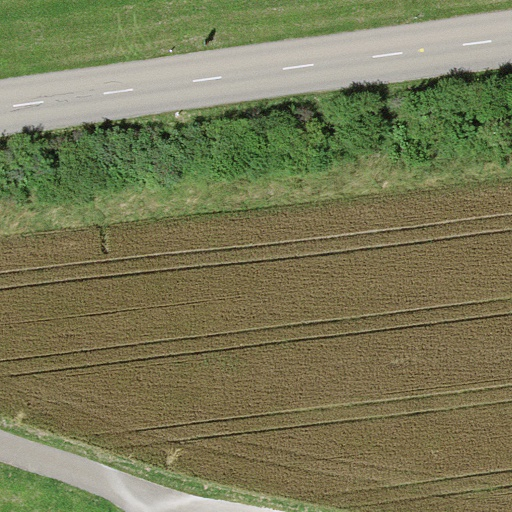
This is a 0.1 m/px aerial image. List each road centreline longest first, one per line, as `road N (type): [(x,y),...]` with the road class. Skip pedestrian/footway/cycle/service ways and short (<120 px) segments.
road 1 (tertiary): [(0,98),(511,34)]
road 2 (track): [(0,441),(77,465),(163,511)]
